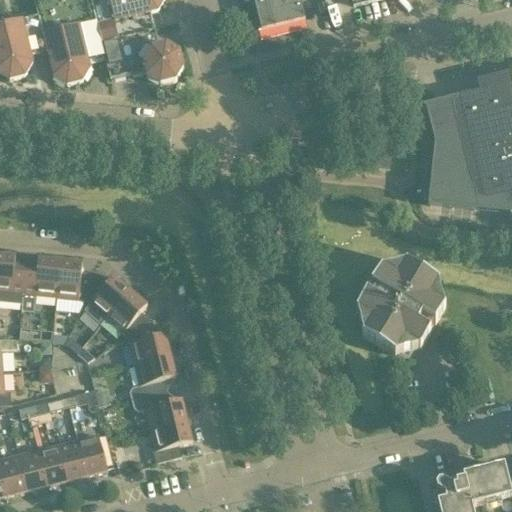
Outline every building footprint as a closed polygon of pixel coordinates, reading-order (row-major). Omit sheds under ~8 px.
[(38,19),(47,55),(53,81),(67,89),(82,85),(90,72),(88,65),(104,61),(102,46),(90,0),(42,0),(34,2),(38,19)] [(90,0),(102,46),(155,33),(151,16),(157,14),(165,1),(165,0),(90,0)] [(249,0),(258,33),(304,21),(299,0),(249,0)] [(323,0),(325,3),(337,0),(350,0),(353,9),(387,0),(323,0)] [(31,59),(47,55),(38,19),(0,28),(0,77),(9,83),(25,80),(33,66),(31,59)] [(102,46),(104,61),(110,82),(145,74),(147,80),(160,88),(175,85),(183,71),(179,56),(166,48),(159,50),(155,33),(102,46)] [(452,109),(452,110),(452,112),(452,113),(464,160),(473,196),(474,197),(474,198),(475,199),(475,200),(476,201),(476,202),(477,202),(478,203),(479,204),(480,204),(481,205),(482,205),(483,205),(484,205),(485,205),(486,205),(487,205),(488,205),(506,200),(509,210),(510,217),(511,217),(511,87),(509,76),(477,84),(479,95),(461,99),(460,100),(459,100),(458,100),(457,101),(456,102),(456,103),(455,103),(454,104),(454,105),(453,106),(453,107),(453,108),(452,109)] [(370,158),(368,170),(389,173),(391,161),(370,158)] [(0,258),(0,305),(21,308),(22,308),(25,274),(14,273),(15,260),(0,258)] [(22,308),(21,308),(21,314),(33,316),(35,299),(56,301),(60,264),(38,262),(36,275),(25,274),(22,308)] [(60,264),(56,301),(84,304),(96,277),(81,275),(82,266),(60,264)] [(366,297),(356,314),(357,315),(363,338),(362,339),(369,343),(371,345),(383,352),(395,359),(396,358),(419,352),(420,353),(430,336),(429,335),(434,327),(435,328),(442,316),(445,311),(444,310),(438,287),(439,286),(406,266),(405,267),(382,273),(381,272),(371,289),(376,292),(371,300),(366,297)] [(96,277),(84,304),(106,322),(130,294),(113,280),(107,287),(96,277)] [(130,294),(106,322),(127,341),(152,325),(141,316),(147,309),(130,294)] [(127,341),(134,368),(170,359),(165,338),(156,340),(152,325),(127,341)] [(0,375),(2,376),(1,356),(20,355),(19,344),(6,342),(0,342),(0,375)] [(82,351),(76,357),(87,367),(95,362),(82,351)] [(37,361),(38,373),(51,373),(50,359),(37,361)] [(139,389),(132,391),(129,396),(131,403),(165,395),(163,384),(176,381),(170,359),(134,368),(139,389)] [(0,409),(11,409),(10,396),(4,396),(2,376),(0,375),(0,409)] [(477,384),(482,404),(494,401),(489,381),(477,384)] [(94,395),(84,397),(86,407),(88,412),(98,409),(96,404),(94,395)] [(133,412),(138,415),(145,413),(151,433),(187,425),(181,403),(168,406),(165,395),(131,403),(133,412)] [(61,413),(69,411),(67,401),(58,404),(61,413)] [(30,421),(28,421),(31,429),(51,424),(47,407),(36,409),(27,411),(30,421)] [(21,423),(28,421),(30,421),(27,411),(19,413),(21,423)] [(192,446),(187,425),(151,433),(156,454),(152,455),(155,467),(182,460),(179,449),(192,446)] [(78,444),(87,480),(107,475),(98,438),(78,444)] [(58,449),(67,485),(87,480),(78,444),(58,449)] [(38,454),(47,490),(67,485),(58,449),(38,454)] [(18,459),(27,495),(47,490),(38,454),(18,459)] [(0,463),(0,469),(8,500),(27,495),(18,459),(0,463)] [(438,485),(436,489),(437,493),(436,500),(437,506),(438,511),(472,511),(472,510),(511,500),(511,503),(511,466),(504,469),(443,484),(438,485)]
